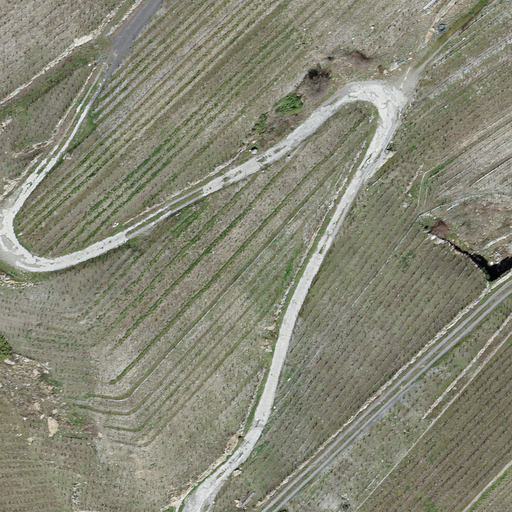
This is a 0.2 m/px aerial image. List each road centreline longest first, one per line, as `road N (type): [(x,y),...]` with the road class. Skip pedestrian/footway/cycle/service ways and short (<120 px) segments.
road 1 (track): [(161,0),(114,53),(57,155),(5,217),(10,247),(37,268),(112,246),(296,144),(346,95),(394,91),(385,135),(287,325),(263,419),(194,511)]
road 2 (track): [(270,511),(511,289)]
road 3 (track): [(114,53),(72,57),(0,114)]
road 4 (track): [(394,91),(482,0)]
